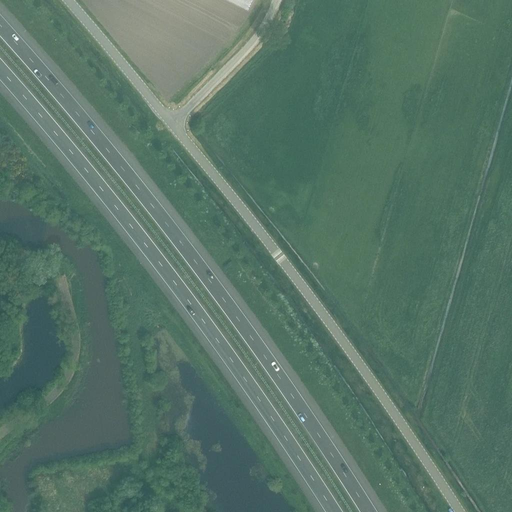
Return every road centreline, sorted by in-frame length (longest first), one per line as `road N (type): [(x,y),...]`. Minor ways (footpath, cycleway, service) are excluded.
road 1 (motorway): [(367,511),(197,264),(0,25)]
road 2 (motorway): [(0,70),(176,285),(332,511)]
road 3 (unclassified): [(173,127),(261,231),(460,511)]
road 4 (unclassified): [(173,127),(65,0)]
road 5 (unclassified): [(173,127),(254,32),(271,0)]
